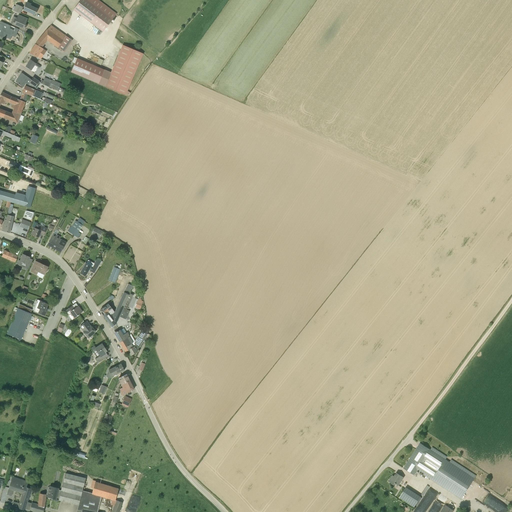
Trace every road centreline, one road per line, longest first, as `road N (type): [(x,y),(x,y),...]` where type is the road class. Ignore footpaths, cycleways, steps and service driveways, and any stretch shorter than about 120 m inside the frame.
road 1 (tertiary): [(224,511),(174,459),(72,276)]
road 2 (track): [(511,300),(419,423)]
